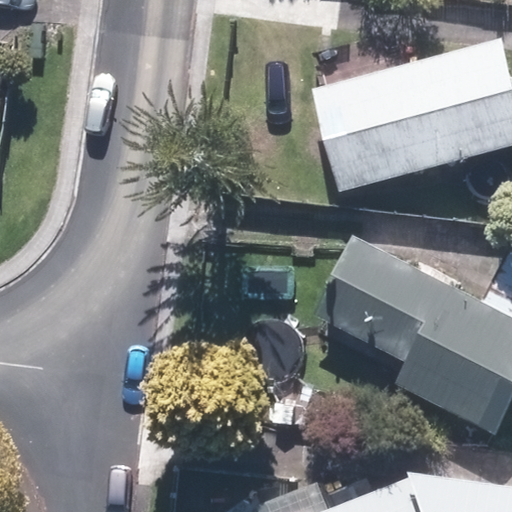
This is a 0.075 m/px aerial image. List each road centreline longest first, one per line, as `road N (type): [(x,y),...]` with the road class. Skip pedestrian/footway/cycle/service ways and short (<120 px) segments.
road 1 (residential): [(108,374),(161,0)]
road 2 (residential): [(88,511),(108,374)]
